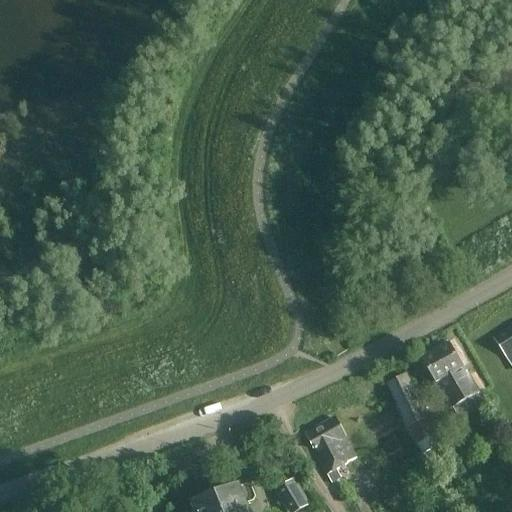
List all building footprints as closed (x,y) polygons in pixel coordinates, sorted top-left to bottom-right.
[(511,352),(511,327),(493,339),(505,357),(511,352)] [(421,359),(450,410),(478,394),(463,368),(461,369),(448,344),(446,345),(444,344),(438,347),(437,350),(421,359)] [(387,384),(417,446),(422,455),(439,447),(434,438),(404,376),(387,384)] [(357,460),(335,419),(305,435),(331,484),(341,479),(337,471),(357,460)] [(294,482),(276,491),(287,511),(298,511),(308,507),(294,482)] [(237,487),(192,504),(194,511),(246,511),(244,506),(253,503),(255,499),(251,487),(246,485),(237,488),(237,487)]
